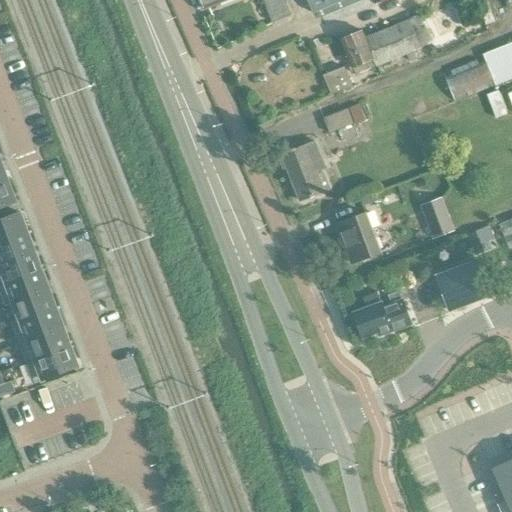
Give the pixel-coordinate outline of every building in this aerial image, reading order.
[(195,0),(198,5),(202,7),(203,8),(222,0),(195,0)] [(307,0),(312,13),(343,0),(307,0)] [(495,22),(487,0),(477,0),(485,25),(495,22)] [(431,43),(419,15),(365,38),(376,66),(431,43)] [(362,31),(340,39),(355,75),(376,66),(365,38),(362,31)] [(511,78),(511,42),(482,55),(483,58),(495,86),(511,78)] [(455,103),(469,97),(495,86),(483,58),(443,75),(455,103)] [(344,67),(323,76),(331,94),(351,85),(344,67)] [(498,91),(487,95),(495,118),(507,114),(498,91)] [(354,124),(365,120),(359,106),(348,110),(324,119),(330,135),(354,125),(354,124)] [(299,201),(324,191),(316,171),(326,167),(315,141),(281,155),(299,201)] [(7,184),(0,186),(0,208),(14,203),(7,184)] [(453,229),(442,199),(422,206),(434,236),(453,229)] [(18,212),(0,218),(0,240),(25,232),(18,212)] [(365,212),(336,224),(351,263),(380,252),(365,212)] [(489,225),(465,235),(474,256),(492,248),(489,241),(495,238),(489,225)] [(25,232),(0,240),(0,263),(32,251),(25,232)] [(32,251),(0,263),(0,266),(6,283),(40,270),(32,251)] [(448,311),(486,297),(473,264),(436,277),(448,311)] [(40,270),(6,283),(13,301),(9,303),(9,304),(47,290),(40,270)] [(47,290),(9,304),(16,322),(11,324),(12,325),(54,309),(47,290)] [(391,304),(383,307),(381,302),(377,292),(362,298),(366,308),(353,313),(362,338),(378,332),(379,336),(411,324),(399,291),(387,296),(391,304)] [(54,309),(12,325),(19,344),(62,328),(54,309)] [(27,364),(69,348),(62,328),(19,344),(27,364)] [(69,348),(27,364),(34,384),(76,368),(69,348)] [(492,468),(491,468),(509,511),(511,511),(511,459),(492,468)]
